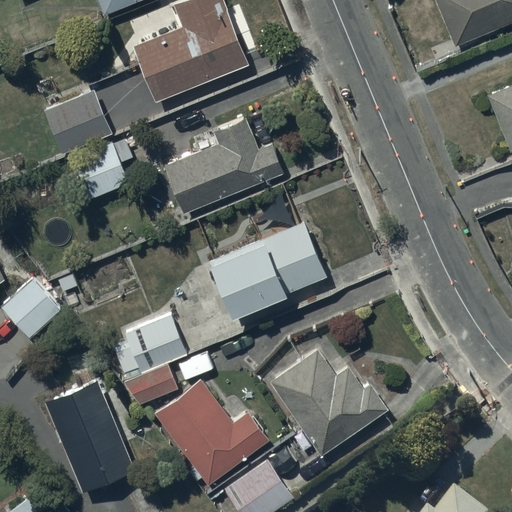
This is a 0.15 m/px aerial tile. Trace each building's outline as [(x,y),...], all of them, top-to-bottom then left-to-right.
[(176,0),(184,18),(134,37),(156,93),(250,57),(246,49),(256,46),(240,3),(229,8),(225,0),(176,0)] [(511,0),(439,0),(455,39),(511,15),(511,0)] [(511,78),(488,89),(510,144),(511,142),(511,78)] [(96,83),(45,103),(64,148),(114,127),(96,83)] [(220,135),(164,158),(184,206),(284,165),(272,135),(259,141),(246,110),(215,123),(220,135)] [(117,147),(77,164),(90,193),(129,177),(117,147)] [(304,214),(211,253),(233,306),(278,287),(279,290),(328,270),(304,214)] [(34,272),(2,300),(30,333),(62,304),(34,272)] [(127,334),(113,339),(124,366),(117,369),(121,377),(124,376),(141,397),(179,382),(168,356),(188,348),(171,307),(124,326),(127,334)] [(317,341),(269,375),(322,450),(389,402),(371,376),(365,381),(349,359),(336,368),(317,341)] [(98,371),(45,394),(83,484),(137,462),(98,371)] [(201,372),(154,407),(208,479),(270,433),(249,404),(234,415),(201,372)] [(267,453),(224,482),(244,511),(264,511),(294,492),(267,453)] [(436,511),(429,506),(424,511),(488,511),(456,488),(437,511),(436,511)] [(38,511),(23,492),(0,509),(0,511),(69,511),(66,507),(59,511),(38,511)]
